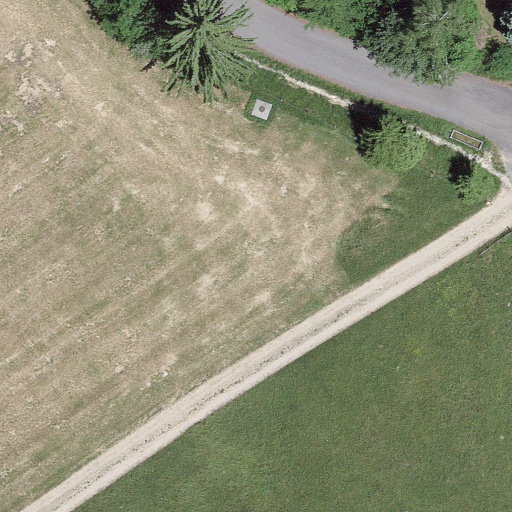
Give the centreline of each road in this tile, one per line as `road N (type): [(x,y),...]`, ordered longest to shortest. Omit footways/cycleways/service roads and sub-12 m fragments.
road 1 (track): [(46,511),(511,207)]
road 2 (unclassified): [(215,0),(317,54),(511,121)]
